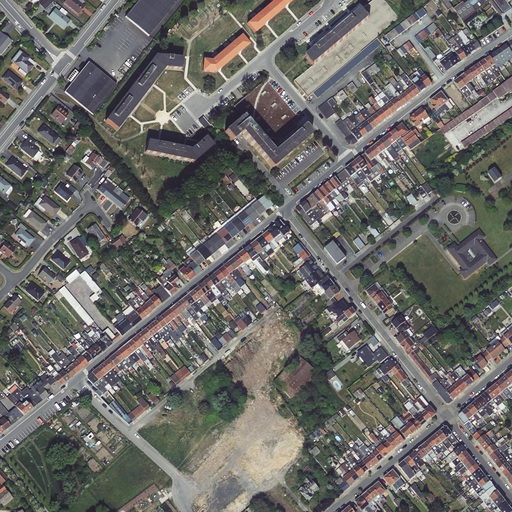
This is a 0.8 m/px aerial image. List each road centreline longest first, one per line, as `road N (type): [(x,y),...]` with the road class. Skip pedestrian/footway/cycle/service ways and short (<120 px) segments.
road 1 (residential): [(72,378),(285,209)]
road 2 (residential): [(347,157),(511,33)]
road 3 (residential): [(185,511),(169,475),(72,378)]
road 4 (residential): [(348,289),(446,414)]
road 5 (residential): [(446,414),(330,511)]
road 6 (residential): [(347,157),(262,57)]
road 7 (residential): [(445,216),(348,289)]
